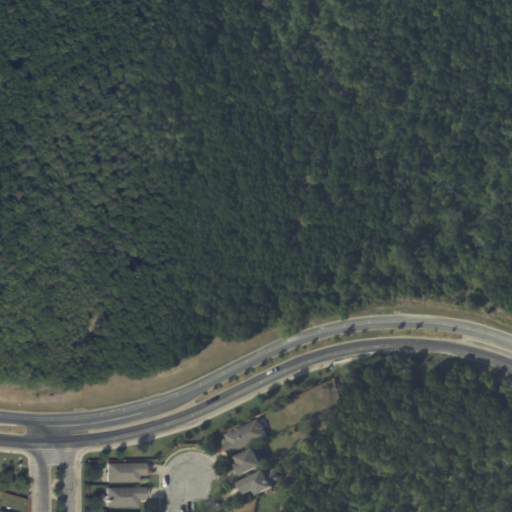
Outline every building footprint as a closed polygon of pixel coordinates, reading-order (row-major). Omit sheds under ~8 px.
[(257,421),(258,423),(259,422),(262,428),(261,428),(265,436),(227,454),(222,443),(226,441),(223,435),(256,419),(257,421)] [(251,449),(260,465),(239,475),(233,464),(236,462),(233,456),(251,447),(251,449)] [(141,464),(141,475),(135,475),(135,481),(105,482),(104,463),(141,462),(141,464)] [(255,494),(253,490),(245,494),(242,489),(241,490),(237,483),(263,470),(265,474),(275,469),(281,479),(270,484),(271,487),(255,495),(255,494)] [(141,488),(141,499),(134,499),(134,507),(104,507),(104,487),(141,487),(141,488)]
